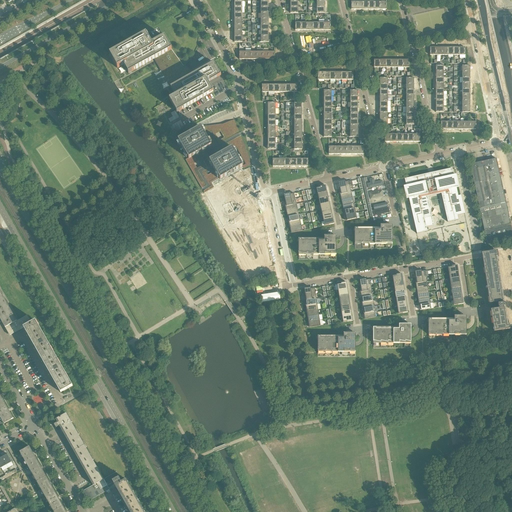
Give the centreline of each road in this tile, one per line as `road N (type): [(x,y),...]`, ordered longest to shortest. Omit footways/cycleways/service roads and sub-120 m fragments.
road 1 (secondary): [(195,511),(0,165)]
road 2 (secondary): [(13,231),(171,511)]
road 3 (secondary): [(479,0),(511,138)]
road 4 (secondary): [(0,67),(118,0)]
